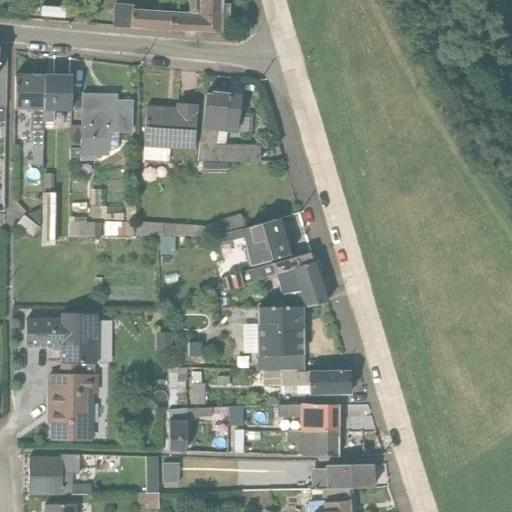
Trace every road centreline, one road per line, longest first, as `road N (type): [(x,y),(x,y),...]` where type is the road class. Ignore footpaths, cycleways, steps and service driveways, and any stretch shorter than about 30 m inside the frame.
road 1 (unclassified): [(287,62),(422,511)]
road 2 (unclassified): [(0,33),(287,62)]
